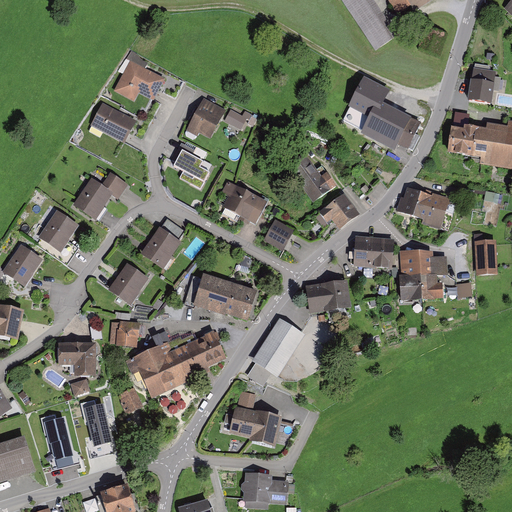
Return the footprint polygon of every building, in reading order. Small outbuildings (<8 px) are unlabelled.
[(398,37),(373,0),(340,0),(376,53),(398,37)] [(387,0),(398,16),(411,9),(416,14),(436,0),(387,0)] [(448,35),(426,28),(418,50),(440,58),(448,35)] [(166,81),(131,62),(114,92),(135,103),(140,95),(154,102),(166,81)] [(472,82),(471,82),(468,103),(492,106),(495,86),(494,85),(496,73),(489,72),(490,68),(475,65),(475,70),(474,70),(472,82)] [(391,94),(367,82),(354,108),(361,111),(354,126),(358,129),(366,128),(373,113),(374,114),(377,109),(382,107),(384,108),(391,94)] [(226,112),(204,100),(187,132),(197,138),(199,135),(211,141),(226,112)] [(137,123),(103,104),(90,127),(125,145),(137,123)] [(416,136),(422,124),(384,108),(382,107),(377,109),(374,114),(373,113),(366,128),(358,129),(396,148),(397,146),(409,152),(409,150),(413,152),(420,138),(416,136)] [(243,117),(231,111),(226,122),(242,131),(247,120),(250,122),(248,125),(253,128),(257,120),(252,118),(253,116),(246,112),(243,117)] [(511,171),(511,123),(509,123),(508,128),(488,125),(487,131),(465,128),(464,132),(451,129),(449,155),(481,160),(480,166),(511,171)] [(195,152),(181,144),(172,162),(176,164),(174,168),(183,173),(180,180),(201,191),(210,174),(201,170),(204,163),(193,157),(195,152)] [(306,155),(287,169),(314,205),(337,188),(322,167),(317,172),(306,155)] [(128,187),(111,175),(102,187),(114,195),(112,198),(118,202),(128,187)] [(102,187),(92,180),(74,207),(96,223),(112,198),(114,195),(102,187)] [(268,204),(228,183),(222,194),(229,198),(223,209),(256,227),(268,204)] [(432,198),(408,190),(405,199),(401,198),(397,213),(423,223),(422,226),(441,232),(442,229),(449,232),(456,206),(450,204),(451,201),(433,195),(432,198)] [(360,216),(345,196),(320,215),(328,225),(332,221),(340,232),(360,216)] [(79,227),(57,212),(39,239),(62,255),(79,227)] [(161,231),(159,229),(140,256),(164,272),(181,244),(179,243),(185,233),(167,221),(161,231)] [(295,232),(276,222),(264,243),(283,253),(295,232)] [(395,241),(356,238),(354,269),(392,272),(395,241)] [(497,243),(474,244),(477,278),(499,277),(497,243)] [(44,262),(22,246),(5,271),(0,267),(0,280),(4,275),(25,290),(44,262)] [(433,254),(400,253),(401,277),(400,277),(401,304),(436,302),(436,301),(444,301),(443,285),(439,286),(438,278),(448,277),(447,259),(434,259),(433,254)] [(149,279),(153,274),(140,263),(136,268),(149,279)] [(150,281),(128,266),(109,292),(132,309),(150,281)] [(248,323),(258,293),(204,276),(203,281),(194,278),(185,305),(226,318),(226,317),(248,323)] [(348,282),(306,288),(310,315),(351,310),(348,282)] [(476,284),(456,286),(458,300),(478,297),(476,284)] [(0,338),(18,343),(24,312),(0,306),(0,338)] [(306,337),(280,321),(252,363),(278,380),(306,337)] [(118,332),(117,348),(138,350),(139,340),(141,324),(120,322),(120,332),(118,332)] [(227,361),(214,333),(199,341),(195,336),(182,341),(181,338),(170,343),(166,333),(152,339),(157,349),(126,363),(133,377),(140,374),(152,401),(211,374),(209,369),(227,361)] [(97,345),(58,346),(58,367),(74,367),(74,378),(97,377),(97,345)] [(87,381),(71,386),(75,398),(91,393),(87,381)] [(134,389),(121,396),(121,405),(127,417),(144,409),(136,393),(134,389)] [(0,418),(13,410),(2,392),(0,393),(0,418)] [(238,408),(236,408),(229,435),(250,440),(257,413),(253,412),(257,396),(241,393),(238,408)] [(114,454),(102,407),(87,410),(93,437),(86,439),(90,460),(114,454)] [(283,419),(257,413),(250,440),(249,442),(276,449),(283,419)] [(63,420),(45,425),(55,461),(72,456),(63,420)] [(148,433),(145,428),(136,433),(140,439),(148,433)] [(25,438),(0,446),(0,487),(36,476),(25,438)] [(273,477),(246,475),(245,484),(242,485),(241,492),(244,494),(243,503),(246,504),(245,511),(269,511),(269,506),(287,508),(289,483),(273,482),(273,477)] [(128,487),(100,495),(104,511),(139,511),(135,495),(131,497),(128,487)] [(85,500),(86,511),(92,511),(99,511),(97,498),(85,500)] [(210,510),(208,502),(179,510),(179,511),(214,511),(213,510),(210,510)]
